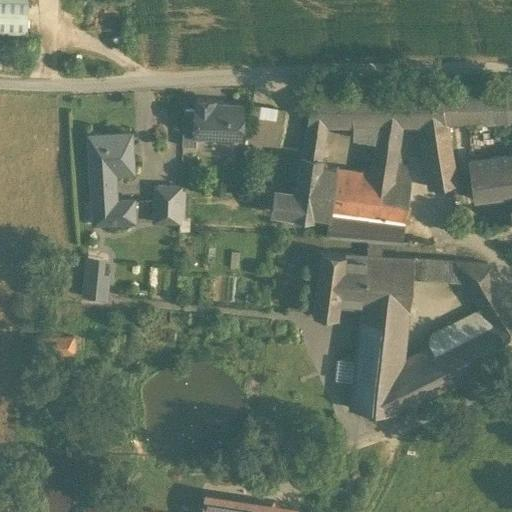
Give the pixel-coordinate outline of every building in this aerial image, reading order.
[(0,0),(0,35),(27,36),(29,0),(0,0)] [(511,161),(511,85),(502,86),(507,123),(511,157),(511,161)] [(507,123),(502,86),(437,87),(442,124),(447,124),(507,123)] [(442,124),(437,87),(312,88),(307,126),(327,126),(354,125),(377,124),(401,124),(418,124),(442,124)] [(213,101),(196,100),(195,108),(196,134),(213,135),(217,139),(230,139),(233,135),(241,136),(242,105),(213,104),(213,101)] [(258,114),(276,117),(278,106),(260,103),(258,114)] [(196,134),(195,108),(183,108),(183,145),(196,145),(196,134)] [(281,120),(259,116),(253,150),(275,154),(281,120)] [(292,122),(281,120),(275,154),(286,155),(292,122)] [(374,141),(377,124),(354,125),(351,138),(374,141)] [(401,124),(377,124),(374,141),(397,144),(401,124)] [(456,185),(447,124),(442,124),(418,124),(428,188),(456,185)] [(305,136),(325,138),(327,126),(307,126),(305,136)] [(130,132),(89,134),(92,201),(102,201),(116,199),(115,173),(134,172),(132,153),(127,153),(127,147),(130,146),(130,132)] [(303,150),(323,153),(325,138),(305,136),(303,150)] [(397,144),(374,141),(372,155),(395,158),(397,144)] [(284,168),(286,155),(275,154),(253,150),(252,162),(284,168)] [(302,157),(321,160),(323,153),(303,150),(302,157)] [(395,158),(372,155),(368,174),(338,170),(333,214),(331,214),(330,218),(327,236),(367,240),(380,242),(400,244),(410,181),(392,178),(395,158)] [(321,160),(302,157),(296,196),(275,193),(272,213),(312,220),(313,215),(330,218),(331,214),(333,214),(338,170),(321,167),(321,160)] [(473,201),(511,195),(511,161),(511,157),(468,163),(473,201)] [(182,185),(156,184),(154,220),(180,221),(182,185)] [(135,197),(116,199),(102,201),(103,223),(136,221),(135,197)] [(138,217),(152,217),(153,197),(138,197),(138,217)] [(103,223),(102,201),(92,201),(93,223),(103,223)] [(367,240),(368,254),(361,310),(350,409),(397,413),(403,363),(413,278),(416,257),(381,255),(380,242),(367,240)] [(112,249),(88,247),(82,295),(107,297),(112,249)] [(345,252),(322,251),(314,315),(336,317),(337,307),(345,252)] [(368,254),(345,252),(337,307),(361,310),(368,254)] [(456,259),(416,257),(413,278),(466,281),(456,259)] [(487,261),(456,259),(466,281),(474,295),(498,283),(487,261)] [(506,296),(498,283),(474,295),(481,309),(506,296)] [(511,357),(511,305),(506,296),(481,309),(431,336),(429,351),(448,388),(511,357)] [(72,336),(38,338),(39,355),(74,352),(72,336)] [(448,388),(429,351),(403,363),(397,413),(416,414),(417,404),(448,388)] [(201,510),(211,511),(298,511),(299,509),(204,495),(201,510)]
